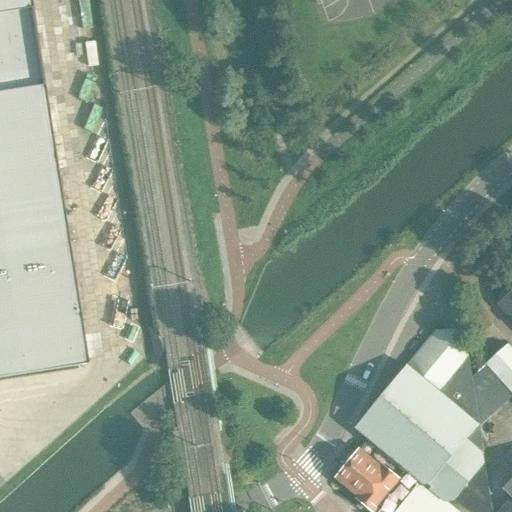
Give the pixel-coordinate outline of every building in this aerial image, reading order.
[(0,0),(0,379),(87,366),(56,166),(29,0),(0,0)] [(511,291),(498,304),(511,319),(511,291)] [(493,511),(480,430),(472,379),(464,331),(436,332),(356,429),(406,470),(421,482),(456,511),(493,511)] [(472,379),(480,430),(511,401),(511,349),(508,345),(486,365),(487,366),(472,379)] [(374,511),(380,505),(383,508),(399,489),(395,485),(399,481),(398,480),(382,467),(380,470),(358,451),(353,458),(347,453),(340,462),(345,467),(336,478),(359,497),(357,499),(371,511),(374,511)] [(397,511),(421,482),(406,470),(398,480),(399,481),(395,485),(399,489),(383,508),(379,511),(397,511)] [(511,496),(498,511),(511,511),(511,479),(503,489),(511,496)] [(456,511),(421,482),(397,511),(456,511)]
